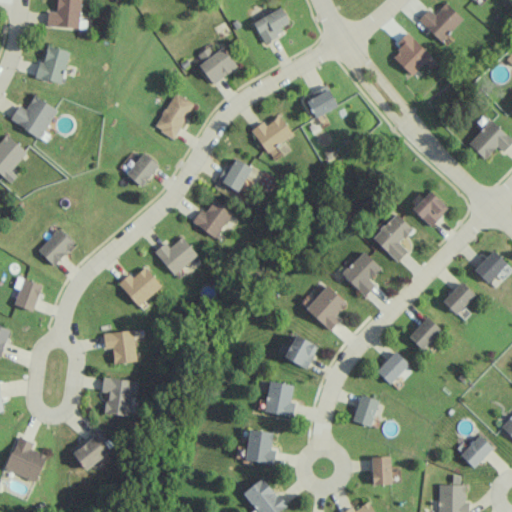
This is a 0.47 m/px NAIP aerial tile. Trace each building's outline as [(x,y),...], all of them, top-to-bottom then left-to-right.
[(79,0),(56,0),(56,11),(47,11),(46,26),(79,27),(79,0)] [(428,8),(418,20),(441,41),(463,18),(446,2),(435,14),(428,8)] [(291,26),(281,7),(252,22),(263,41),(291,26)] [(431,55),(407,32),(395,44),(400,49),(393,57),(411,75),(431,55)] [(202,62),(198,65),(213,84),(237,66),(222,46),(214,52),(209,45),(197,55),(202,62)] [(68,50),(47,46),(43,61),(38,60),(35,78),(61,83),(68,50)] [(337,106),(326,86),(306,97),(316,117),(337,106)] [(154,127),(173,138),(194,103),(174,92),(154,127)] [(25,109),(18,105),(10,119),(40,138),(57,109),(34,95),(25,109)] [(250,130),(268,153),(293,133),(278,115),(266,125),(263,121),(250,130)] [(467,142),(484,159),(498,146),(503,151),(511,142),(511,141),(492,119),(467,142)] [(27,152),(7,133),(0,140),(0,173),(10,182),(16,175),(10,170),(27,152)] [(159,165),(143,152),(125,174),(141,186),(159,165)] [(230,168),(225,165),(217,179),(238,191),(252,167),(235,158),(230,168)] [(448,208),(430,190),(412,209),(430,226),(448,208)] [(232,210),(213,199),(206,212),(200,208),(192,223),(217,237),(232,210)] [(397,262),(408,250),(399,242),(412,228),(395,213),(372,238),(397,262)] [(37,250),(53,266),(74,244),(58,228),(37,250)] [(197,255),(182,236),(169,247),(165,242),(154,251),(173,275),(197,255)] [(381,267),(363,250),(341,274),(364,296),(375,284),(369,279),(381,267)] [(487,283),(506,262),(493,250),(473,270),(487,283)] [(118,283),(138,306),(161,285),(145,266),(132,278),(128,274),(118,283)] [(13,287),(18,289),(13,304),(32,311),(41,285),(17,276),(13,287)] [(456,314),(475,294),(460,281),(441,302),(456,314)] [(330,330),(340,319),(335,315),(346,303),(326,285),(305,308),(330,330)] [(408,336),(422,350),(441,330),(427,316),(408,336)] [(9,329),(0,326),(0,356),(1,357),(9,329)] [(105,348),(111,347),(114,364),(137,360),(132,329),(102,334),(105,348)] [(285,359),(308,367),(317,344),(294,335),(285,359)] [(376,371),(390,384),(409,364),(395,351),(376,371)] [(138,381),(103,377),(101,392),(106,392),(104,413),(130,416),(132,394),(137,394),(138,381)] [(290,400),(293,385),(269,380),(263,411),(293,417),(296,401),(290,400)] [(352,420),(370,426),(379,400),(361,394),(352,420)] [(511,414),(500,427),(511,437),(511,414)] [(85,470),(114,447),(98,427),(69,450),(85,470)] [(274,433),(249,428),(244,459),(269,463),(274,433)] [(460,455),(473,468),(493,447),(479,434),(460,455)] [(34,443),(18,436),(4,468),(35,482),(46,455),(31,449),(34,443)] [(372,484),(391,484),(390,456),(370,456),(372,484)] [(468,511),(468,502),(465,502),(465,484),(459,484),(460,475),(452,475),(451,484),(439,484),(438,511),(468,511)] [(243,492),(257,511),(278,511),(286,507),(264,477),(243,492)]
